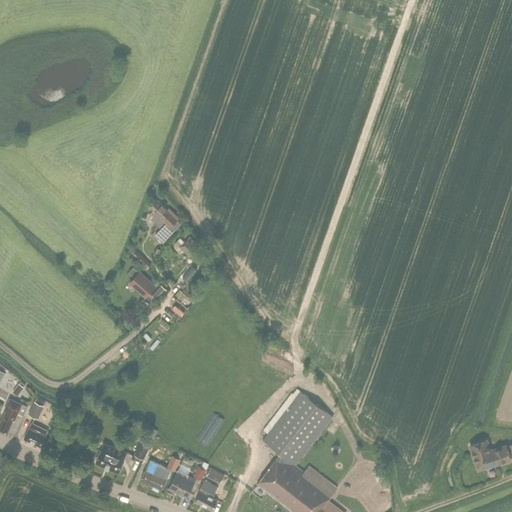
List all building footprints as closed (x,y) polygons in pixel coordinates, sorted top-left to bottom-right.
[(153,209),(165,221),(166,222),(154,235),(162,243),(181,224),(176,219),(178,217),(169,208),(167,209),(157,199),(150,206),(153,209)] [(199,246),(190,236),(182,243),(178,239),(176,241),(175,242),(175,243),(174,244),(174,245),(174,246),(174,247),(176,249),(179,245),(189,256),(199,246)] [(152,263),(135,248),(130,253),(147,269),(152,263)] [(194,265),(182,277),(187,282),(199,270),(194,265)] [(133,267),(128,272),(134,277),(130,282),(145,295),(154,285),(133,267)] [(166,290),(161,285),(151,295),(157,301),(166,290)] [(187,309),(193,301),(179,290),(173,297),(187,309)] [(21,381),(12,391),(17,395),(26,385),(21,381)] [(304,472),(301,470),(305,465),(300,461),(296,466),(295,465),(333,416),(300,391),(262,440),(280,454),(257,483),(294,511),(343,511),(327,500),(337,487),(308,465),(304,472)] [(37,418),(43,406),(46,400),(37,396),(34,401),(28,414),(37,418)] [(23,416),(27,406),(9,398),(4,410),(6,410),(0,422),(0,427),(8,431),(13,420),(14,420),(17,413),(23,416)] [(45,436),(47,430),(31,422),(29,427),(24,439),(40,446),(45,436)] [(143,459),(151,443),(142,438),(134,454),(143,459)] [(511,443),(509,445),(509,446),(506,447),(506,446),(490,451),(486,439),(470,445),(478,469),(493,464),(493,465),(510,459),(510,458),(511,457),(511,443)] [(123,459),(126,452),(117,448),(117,449),(104,443),(101,450),(100,450),(95,462),(119,472),(124,459),(123,459)] [(175,471),(180,460),(172,456),(167,467),(175,471)] [(201,480),(208,464),(202,460),(198,459),(196,465),(198,466),(193,476),(201,480)] [(161,489),(168,474),(147,465),(140,480),(161,489)] [(378,481),(387,478),(384,466),(374,469),(378,481)] [(216,467),(215,470),(210,467),(206,475),(220,482),(224,475),(222,473),(223,471),(216,467)] [(187,497),(195,481),(187,477),(188,475),(178,470),(168,488),(187,497)] [(212,497),(218,487),(204,479),(198,490),(200,491),(195,501),(212,510),(217,500),(212,497)]
